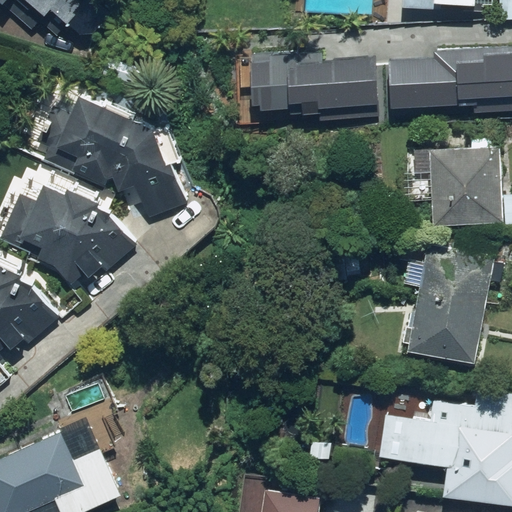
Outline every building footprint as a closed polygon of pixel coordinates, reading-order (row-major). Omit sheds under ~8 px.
[(52,0),(96,33),(120,0),(52,0)] [(511,0),(410,0),(410,6),(511,12),(511,0)] [(392,48),(394,98),(475,94),(475,107),(511,106),(511,44),(478,46),(478,39),(435,40),(435,47),(392,48)] [(251,46),(254,103),(325,99),(326,112),(384,109),(381,51),(330,53),(330,42),(251,46)] [(184,125),(77,82),(54,135),(88,150),(83,160),(148,188),(153,212),(201,201),(184,125)] [(419,189),(418,226),(511,228),(511,186),(510,187),(511,139),(494,138),(494,130),(478,130),(478,140),(413,138),(412,188),(419,189)] [(24,183),(4,227),(50,247),(46,255),(84,271),(92,254),(105,269),(143,236),(109,198),(112,191),(83,178),(80,186),(55,175),(47,193),(24,183)] [(434,251),(416,249),(412,276),(428,278),(422,315),(414,314),(411,334),(417,335),(416,342),(486,352),(498,273),(508,275),(511,249),(437,237),(434,251)] [(0,347),(14,355),(65,315),(72,296),(40,285),(45,273),(0,256),(0,347)] [(511,387),(482,385),(481,399),(435,395),(434,410),(394,407),(391,449),(455,453),(453,486),(511,494),(511,387)] [(83,450),(72,425),(0,456),(0,494),(7,511),(76,511),(75,508),(132,483),(112,437),(83,450)] [(331,511),(333,481),(275,478),(273,511),(331,511)]
